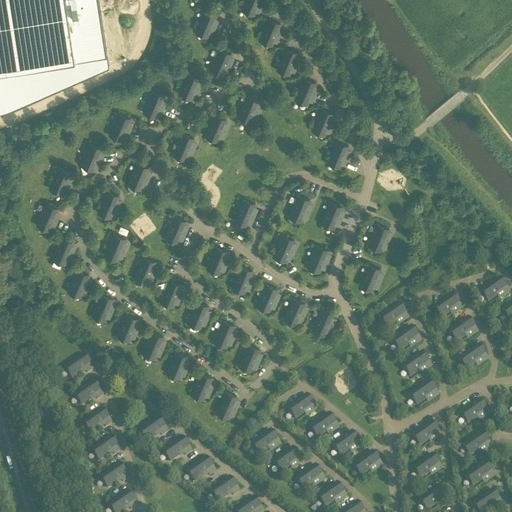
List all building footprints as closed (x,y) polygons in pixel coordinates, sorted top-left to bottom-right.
[(0,0),(0,119),(110,72),(99,0),(0,0)] [(259,11),(263,0),(245,0),(241,9),(253,14),(255,10),(259,11)] [(212,33),(217,21),(214,20),(216,15),(204,10),(195,31),(207,36),(209,32),(212,33)] [(276,42),(281,30),(278,28),(280,24),(268,18),(259,40),(271,45),(273,40),(276,42)] [(294,71),(299,59),(296,58),(298,53),(286,48),(277,69),(289,74),(291,70),(294,71)] [(227,72),(232,60),(229,58),(231,54),(219,49),(210,70),(222,75),(224,70),(227,72)] [(196,96),(201,84),(198,83),(200,78),(188,73),(178,94),(191,99),(193,94),(196,96)] [(312,101),(317,89),(314,87),(316,83),(304,78),(295,99),(307,104),(309,99),(312,101)] [(160,114),(165,102),(162,100),(164,96),(152,91),(143,112),(155,117),(157,112),(160,114)] [(255,118),(260,106),(257,105),(259,100),(247,95),(238,116),(250,122),(252,117),(255,118)] [(329,132),(334,120),(331,118),(333,114),(321,109),(312,130),(324,135),(326,130),(329,132)] [(126,136),(132,125),(128,123),(130,119),(118,113),(109,135),(121,140),(123,135),(126,136)] [(222,137),(227,126),(224,124),(226,120),(214,114),(205,136),(217,141),(219,136),(222,137)] [(190,156),(195,144),(192,143),(194,138),(182,133),(173,154),(185,159),(187,155),(190,156)] [(344,164),(349,152),(346,151),(348,146),(336,141),(327,162),(339,167),(341,162),(344,164)] [(98,166),(103,155),(100,153),(102,148),(90,143),(81,164),(93,170),(95,165),(98,166)] [(145,186),(150,174),(147,172),(149,168),(137,163),(128,184),(140,189),(142,184),(145,186)] [(67,190),(72,178),(69,176),(71,172),(59,167),(50,188),(62,193),(64,188),(67,190)] [(115,214),(120,202),(117,201),(119,196),(107,191),(98,212),(110,217),(112,212),(115,214)] [(306,218),(311,206),(308,205),(310,200),(298,195),(288,216),(301,221),(303,217),(306,218)] [(251,222),(256,210),(253,208),(255,204),(243,199),(234,220),(246,225),(248,220),(251,222)] [(338,224),(343,213),(340,211),(342,207),(330,201),(321,223),(333,228),(335,223),(338,224)] [(54,226),(59,215),(56,213),(58,209),(46,203),(37,225),(49,230),(51,225),(54,226)] [(182,239),(187,227),(184,226),(186,221),(174,216),(165,237),(177,243),(179,238),(182,239)] [(385,247),(390,235),(387,234),(389,229),(377,224),(368,245),(380,250),(382,245),(385,247)] [(122,257),(127,245),(123,244),(125,239),(113,234),(104,255),(116,260),(118,256),(122,257)] [(290,258),(295,246),(292,245),(294,240),(282,235),(273,256),(285,261),(287,256),(290,258)] [(69,260),(74,249),(71,247),(73,242),(61,237),(52,258),(64,264),(66,259),(69,260)] [(324,268),(329,256),(326,255),(328,250),(316,245),(307,266),(319,271),(321,267),(324,268)] [(224,270),(229,258),(226,257),(228,252),(215,247),(206,268),(219,273),(221,268),(224,270)] [(151,280),(156,268),(153,267),(155,262),(143,257),(134,278),(146,283),(148,278),(151,280)] [(376,287),(381,275),(378,274),(380,269),(368,264),(359,285),(371,290),(373,285),(376,287)] [(249,289),(254,277),(251,276),(253,271),(240,266),(231,287),(244,292),(246,287),(249,289)] [(85,293),(90,281),(87,280),(89,275),(77,270),(68,291),(80,296),(82,291),(85,293)] [(499,298),(509,291),(499,278),(480,291),(488,302),(497,296),(499,298)] [(177,303),(183,291),(179,290),(181,285),(169,280),(160,301),(172,306),(174,302),(177,303)] [(274,307),(279,295),(276,294),(278,289),(266,284),(257,305),(269,310),(271,306),(274,307)] [(109,317),(114,305),(111,304),(113,299),(101,294),(92,315),(104,320),(106,316),(109,317)] [(452,315),(462,308),(452,294),(433,307),(441,318),(450,312),(452,315)] [(301,321),(306,309),(303,308),(305,303),(293,298),(284,319),(296,325),(298,320),(301,321)] [(205,324),(210,312),(206,311),(208,306),(196,301),(187,322),(199,327),(201,323),(205,324)] [(511,303),(502,310),(510,321),(511,319),(511,303)] [(398,325),(408,318),(398,304),(379,317),(387,328),(396,322),(398,325)] [(330,332),(335,320),(331,318),(333,314),(321,309),(312,330),(324,335),(326,330),(330,332)] [(134,337),(139,325),(136,324),(138,319),(126,314),(116,335),(129,340),(131,336),(134,337)] [(467,339),(477,332),(467,318),(448,331),(456,342),(465,336),(467,339)] [(231,343),(236,331),(233,330),(235,325),(223,320),(214,341),(226,346),(228,342),(231,343)] [(410,348),(420,341),(411,327),(392,340),(399,351),(408,345),(410,348)] [(159,355),(164,343),(161,341),(163,337),(151,332),(142,353),(154,358),(156,353),(159,355)] [(256,367),(261,355),(258,354),(260,349),(248,344),(238,365),(251,370),(253,366),(256,367)] [(477,366),(487,359),(477,345),(458,359),(466,369),(475,363),(477,366)] [(184,374),(189,363),(186,361),(188,357),(176,351),(167,373),(179,378),(181,373),(184,374)] [(421,373),(431,366),(421,353),(402,366),(410,377),(419,371),(421,373)] [(89,372),(94,368),(85,354),(66,367),(73,378),(87,369),(89,372)] [(208,395),(213,384),(210,382),(212,377),(200,372),(191,393),(203,399),(205,394),(208,395)] [(428,402),(437,395),(428,381),(409,394),(417,405),(425,399),(428,402)] [(97,399),(103,395),(93,382),(74,395),(82,406),(95,396),(97,399)] [(233,414),(238,402),(235,401),(237,396),(225,391),(216,412),(228,417),(230,413),(233,414)] [(306,416),(316,409),(306,395),(287,408),(295,419),(304,413),(306,416)] [(479,420),(489,413),(479,400),(460,413),(468,424),(477,418),(479,420)] [(105,427),(111,423),(102,409),(83,422),(90,433),(103,424),(105,427)] [(328,435),(338,428),(328,414),(309,427),(317,438),(326,432),(328,435)] [(161,436),(167,432),(158,418),(139,431),(146,442),(159,433),(161,436)] [(430,443),(440,436),(431,422),(412,435),(419,446),(428,440),(430,443)] [(270,451),(280,444),(270,431),(251,444),(259,455),(268,448),(270,451)] [(351,453),(361,446),(351,432),(332,445),(340,456),(349,450),(351,453)] [(481,453),(491,446),(481,433),(462,446),(470,457),(479,450),(481,453)] [(114,454),(120,450),(110,437),(91,450),(99,461),(112,452),(114,454)] [(185,456),(191,452),(182,438),(163,451),(170,462),(183,453),(185,456)] [(292,469),(302,462),(292,448),(273,461),(281,472),(290,466),(292,469)] [(371,473),(381,466),(372,452),(353,465),(360,476),(369,470),(371,473)] [(431,475),(441,468),(431,455),(413,468),(420,479),(429,472),(431,475)] [(209,476),(215,472),(206,458),(187,471),(194,482),(207,473),(209,476)] [(484,483),(494,476),(484,462),(465,475),(473,486),(482,480),(484,483)] [(123,482),(128,478),(119,464),(100,477),(108,488),(121,479),(123,482)] [(314,486),(324,479),(315,466),(296,479),(303,490),(312,483),(314,486)] [(233,496),(239,491),(229,478),(211,491),(218,502),(231,493),(233,496)] [(336,504),(346,497),(336,483),(317,496),(325,507),(334,501),(336,504)] [(438,507),(448,500),(438,486),(419,500),(427,510),(436,504),(438,507)] [(491,511),(501,504),(492,490),(473,503),(478,511),(483,511),(489,508),(491,511)] [(131,509),(137,505),(128,492),(109,505),(113,511),(121,511),(129,507),(131,509)] [(262,511),(263,511),(253,498),(234,511),(235,511),(262,511)] [(363,511),(357,502),(342,511),(363,511)]
